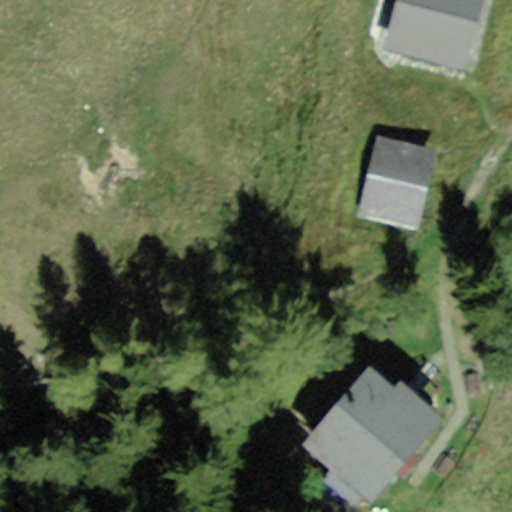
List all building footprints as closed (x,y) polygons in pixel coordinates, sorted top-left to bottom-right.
[(470,0),(406,0),(395,41),(455,57),(470,0)] [(428,157),(379,146),(365,210),(412,221),(428,157)] [(265,203),(207,192),(189,284),(247,296),(265,203)] [(389,403),(356,373),(305,434),(337,461),(322,479),(355,505),(390,463),(401,473),(413,459),(402,450),(421,429),(401,412),(411,400),(400,391),(389,403)] [(511,511),(511,489),(502,511),(511,511)]
